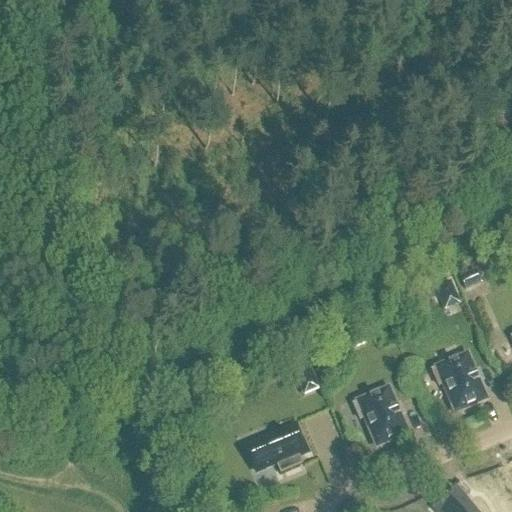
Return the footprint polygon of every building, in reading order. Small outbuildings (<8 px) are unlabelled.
[(474,274),(460,281),(464,292),(479,286),(474,274)] [(449,285),(435,291),(439,303),(454,296),(449,285)] [(355,326),(340,332),(345,344),(360,337),(355,326)] [(466,360),(436,373),(455,417),(485,404),(466,360)] [(309,371),(293,378),(298,389),(313,382),(309,371)] [(388,394),(357,407),(376,451),(407,438),(388,394)] [(271,441),(254,448),(265,473),(272,470),(272,471),(275,469),(279,478),(299,470),(295,460),(307,456),(296,430),(271,440),(271,441)] [(453,492),(434,511),(433,511),(473,511),(463,501),(469,495),(460,486),(454,492),(453,492)]
